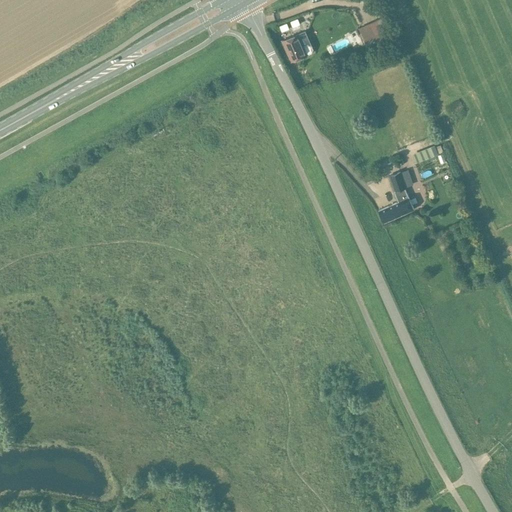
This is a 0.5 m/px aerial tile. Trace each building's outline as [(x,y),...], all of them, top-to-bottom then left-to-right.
[(373,0),(364,0),(369,9),(376,6),(373,0)] [(388,28),(383,17),(359,27),(369,51),(389,43),(388,42),(395,39),(390,27),(388,28)] [(290,21),(293,27),(300,24),(298,18),(290,21)] [(287,23),(280,26),(282,31),(289,28),(287,23)] [(356,32),(331,42),(335,52),(360,41),(356,32)] [(303,45),(299,34),(282,41),(291,62),(308,55),(307,54),(311,52),(313,49),(311,45),(307,43),(303,45)] [(435,146),(412,155),(415,162),(438,153),(435,146)] [(407,168),(399,171),(405,186),(413,183),(407,168)] [(384,222),(414,208),(404,187),(405,186),(399,171),(388,176),(399,201),(379,210),(384,222)]
